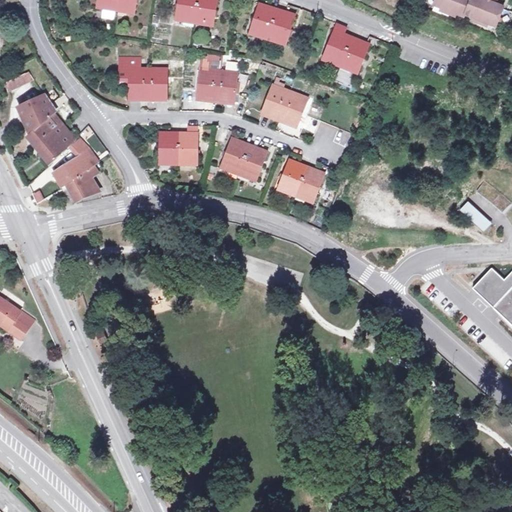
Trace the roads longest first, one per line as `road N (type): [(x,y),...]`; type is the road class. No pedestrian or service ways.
road 1 (secondary): [(23,228),(152,511)]
road 2 (unclassified): [(385,287),(274,222),(145,201)]
road 3 (residential): [(92,113),(218,118),(329,156),(334,141)]
road 4 (residential): [(310,0),(511,76)]
road 5 (unclassified): [(511,410),(385,287)]
road 6 (residential): [(511,252),(419,260),(385,287)]
road 7 (residential): [(92,113),(44,48),(30,0)]
road 8 (unclassified): [(145,201),(23,228)]
